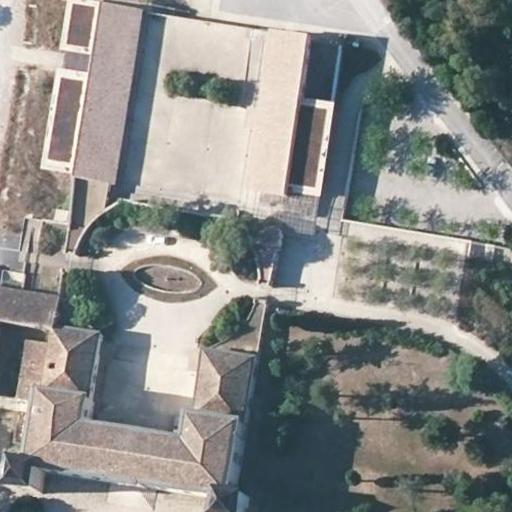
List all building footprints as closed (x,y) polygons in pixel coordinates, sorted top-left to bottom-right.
[(78,176),(114,182),(145,8),(109,2),(108,7),(81,2),(74,44),(101,49),(96,78),(69,73),(53,163),(80,167),(78,176)] [(166,70),(168,46),(176,47),(179,17),(145,14),(139,89),(152,90),(154,69),(166,70)] [(310,193),(323,195),(344,48),(320,45),(278,39),(272,87),(267,118),(265,135),(256,196),(266,197),(293,201),(294,191),(310,193)] [(265,135),(267,118),(256,118),(254,134),(265,135)] [(294,191),(293,201),(266,197),(262,227),(318,234),(323,195),(310,193),(294,191)] [(284,237),(261,233),(257,256),(261,269),(261,284),(276,286),(281,255),(284,237)] [(65,302),(0,291),(0,366),(7,323),(58,330),(62,330),(65,302)] [(196,419),(192,444),(97,430),(101,404),(99,401),(109,338),(101,337),(62,330),(58,330),(55,348),(32,345),(22,400),(44,405),(34,464),(21,462),(18,473),(17,494),(44,498),(47,478),(223,504),(221,511),(250,511),(252,498),(243,497),(241,492),(273,308),(273,302),(261,301),(257,314),(250,326),(240,336),(227,344),(211,350),(200,417),(196,419)]
